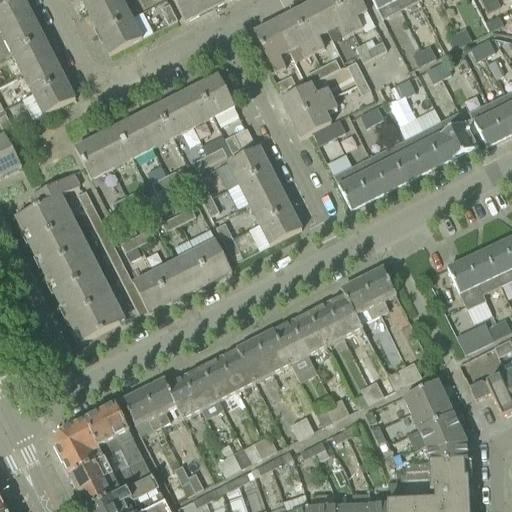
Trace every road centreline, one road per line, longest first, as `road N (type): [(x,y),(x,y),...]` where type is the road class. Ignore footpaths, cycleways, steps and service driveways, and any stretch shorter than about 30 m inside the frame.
road 1 (residential): [(81,394),(341,262)]
road 2 (residential): [(341,262),(221,22)]
road 3 (residential): [(341,262),(511,173)]
road 4 (residential): [(81,394),(0,241)]
road 5 (residential): [(90,83),(221,22)]
